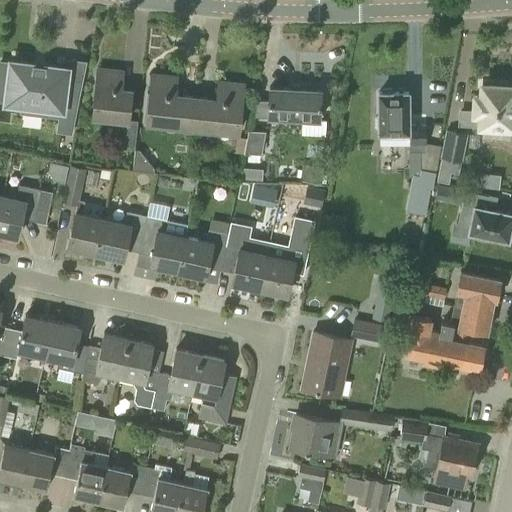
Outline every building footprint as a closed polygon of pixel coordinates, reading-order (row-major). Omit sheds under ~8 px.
[(11,63),(0,61),(0,98),(7,99),(7,101),(23,103),(22,111),(41,113),(42,105),(60,107),(57,131),(71,133),(82,80),(65,78),(66,69),(12,62),(11,63)] [(135,149),(138,119),(127,118),(130,89),(120,88),(122,70),(99,68),(94,116),(122,119),(119,147),(135,149)] [(163,123),(192,126),(197,90),(175,88),(177,76),(152,74),(147,118),(163,119),(163,123)] [(218,93),(197,90),(192,126),(222,130),(222,126),(238,127),(243,83),(219,81),(218,93)] [(511,85),(482,84),(481,96),(475,95),(474,111),(460,110),(460,123),(511,125),(511,85)] [(319,119),(321,88),(269,86),(268,116),(319,119)] [(394,91),(392,87),(382,87),(381,91),(378,91),(378,114),(374,116),(374,126),(378,128),(378,136),(379,136),(379,144),(409,144),(409,150),(426,150),(426,125),(409,125),(409,90),(394,91)] [(445,129),(440,157),(441,157),(460,161),(462,162),(467,133),(445,129)] [(246,137),(244,151),(244,152),(260,153),(265,130),(248,130),(246,137)] [(244,151),(246,137),(236,136),(235,151),(244,151)] [(460,161),(441,157),(436,180),(448,182),(450,171),(458,173),(460,161)] [(65,196),(78,199),(85,168),(71,164),(65,196)] [(300,180),(321,183),(324,167),(302,164),(300,180)] [(263,168),(241,166),(241,178),(262,179),(263,168)] [(420,175),(412,175),(405,210),(424,214),(429,188),(432,189),(435,172),(420,169),(420,175)] [(477,169),(475,184),(499,188),(502,173),(477,169)] [(162,185),(166,181),(168,176),(159,174),(157,184),(162,185)] [(2,194),(0,205),(0,230),(18,235),(24,208),(36,210),(41,188),(19,184),(16,197),(2,194)] [(307,184),(303,202),(322,205),(325,188),(307,184)] [(448,186),(438,184),(435,198),(445,200),(448,186)] [(511,232),(511,212),(487,207),(490,194),(465,189),(457,228),(476,232),(475,238),(490,241),(492,235),(508,239),(510,232),(511,232)] [(95,252),(102,216),(81,212),(84,200),(78,199),(75,210),(68,246),(95,252)] [(139,246),(146,215),(127,210),(124,221),(102,216),(95,252),(123,258),(126,243),(139,246)] [(184,234),(185,234),(187,224),(146,215),(139,246),(153,249),(150,264),(177,269),(184,234)] [(220,264),(227,232),(209,228),(206,239),(185,234),(184,234),(177,269),(205,276),(208,261),(220,264)] [(258,287),(266,252),(245,247),(248,237),(227,232),(220,264),(235,267),(231,281),(258,287)] [(258,287),(287,294),(297,247),(296,246),(290,245),(288,257),(266,252),(258,287)] [(499,278),(461,270),(456,291),(457,291),(450,323),(442,321),(440,331),(429,328),(431,318),(413,314),(405,353),(424,357),(423,361),(443,365),(444,361),(479,369),(484,344),(466,340),(469,327),(487,331),(493,298),(496,299),(500,277),(499,277),(499,278)] [(416,285),(418,275),(407,272),(404,283),(416,285)] [(444,298),(446,287),(420,282),(417,293),(444,298)] [(389,320),(393,300),(375,296),(371,317),(389,320)] [(0,353),(3,354),(9,326),(0,324),(0,314),(2,308),(0,307),(0,353)] [(50,332),(53,320),(25,313),(22,329),(9,326),(3,354),(15,357),(17,349),(45,355),(45,353),(50,332)] [(378,340),(381,323),(353,318),(350,335),(378,340)] [(58,366),(70,369),(82,372),(83,372),(89,344),(77,341),(80,326),(53,320),(50,332),(45,353),(45,355),(60,359),(58,366)] [(339,394),(351,338),(313,330),(309,351),(316,352),(312,370),(310,370),(306,388),(339,394)] [(120,374),(128,337),(104,332),(98,359),(86,356),(89,344),(83,372),(82,372),(81,379),(99,383),(102,370),(120,374)] [(150,406),(158,372),(146,369),(152,343),(128,337),(120,374),(134,377),(133,383),(136,387),(134,399),(137,403),(150,406)] [(192,391),(200,353),(176,348),(170,375),(158,372),(150,406),(164,409),(166,398),(171,399),(174,387),(192,391)] [(200,353),(192,391),(203,393),(198,417),(225,423),(235,379),(221,376),(225,359),(200,353)] [(0,392),(10,395),(12,387),(0,384),(0,392)] [(0,393),(0,423),(3,424),(9,396),(0,393)] [(78,410),(75,423),(84,425),(87,412),(78,410)] [(334,455),(341,421),(297,412),(290,446),(334,455)] [(391,431),(393,416),(370,412),(368,412),(365,427),(391,431)] [(471,475),(478,442),(427,431),(428,420),(403,417),(402,425),(400,437),(422,440),(421,446),(439,450),(433,479),(464,486),(467,474),(471,475)] [(200,453),(203,439),(186,435),(183,450),(200,453)] [(203,439),(200,453),(217,457),(220,443),(203,439)] [(0,477),(21,482),(29,448),(3,442),(0,454),(0,477)] [(98,499),(106,465),(93,462),(95,450),(83,448),(84,445),(70,442),(69,448),(63,475),(76,478),(72,494),(98,499)] [(63,475),(69,448),(55,445),(53,453),(29,448),(21,482),(47,488),(51,472),(63,475)] [(139,492),(145,465),(131,462),(130,470),(106,465),(98,499),(124,505),(127,489),(139,492)] [(324,470),(325,467),(300,462),(297,476),(322,481),(324,470)] [(169,479),(171,466),(155,463),(154,467),(145,465),(139,492),(152,495),(149,510),(156,511),(175,511),(182,482),(169,479)] [(182,482),(175,511),(202,511),(208,487),(192,484),(195,470),(186,468),(183,482),(182,482)] [(370,504),(375,479),(361,476),(356,501),(370,504)] [(375,479),(370,504),(384,508),(390,482),(385,481),(375,479)] [(421,503),(424,489),(413,487),(410,501),(421,503)] [(447,510),(451,494),(426,489),(423,505),(447,510)] [(469,511),(472,499),(453,494),(448,511),(469,511)]
